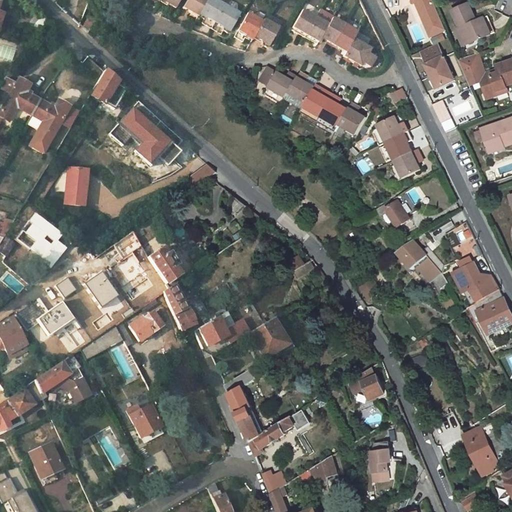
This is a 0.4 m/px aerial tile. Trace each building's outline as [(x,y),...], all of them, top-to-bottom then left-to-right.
[(177,0),(158,0),(167,5),(173,8),(177,0)] [(197,15),(205,1),(203,0),(185,0),(180,10),(187,14),(195,19),(195,18),(197,15)] [(205,0),(205,1),(197,15),(211,23),(209,25),(211,26),(222,6),(211,0),(205,0)] [(433,0),(412,0),(414,3),(416,2),(431,36),(446,30),(433,0)] [(237,15),(222,6),(211,26),(212,27),(214,25),(227,31),(237,15)] [(458,31),(463,45),(480,38),(482,42),(491,38),(487,27),(476,31),(475,27),(478,26),(469,6),(454,13),(461,29),(458,31)] [(300,35),(299,38),(301,39),(312,19),(299,11),(289,29),(300,35)] [(253,37),(261,21),(246,13),(237,30),(244,34),(252,39),(253,37)] [(197,15),(195,18),(209,25),(211,23),(197,15)] [(87,33),(94,20),(87,16),(81,28),(87,33)] [(326,27),(322,35),(328,38),(326,43),(331,46),(344,24),(332,17),(326,27)] [(326,27),(312,19),(301,39),(303,41),(305,38),(317,44),(320,39),(322,35),(326,27)] [(278,29),(262,20),(261,21),(253,37),(259,41),(268,46),(278,29)] [(489,21),(478,26),(475,27),(476,31),(487,27),(491,38),(495,36),(489,21)] [(340,45),(346,48),(351,40),(356,31),(344,24),(331,46),(337,49),(340,45)] [(225,35),(227,31),(214,25),(212,27),(225,35)] [(288,32),(299,38),(300,35),(289,29),(288,32)] [(371,39),(356,31),(351,40),(366,48),(371,39)] [(305,38),(303,41),(315,48),(317,44),(305,38)] [(352,63),(358,67),(360,64),(367,68),(373,57),(366,54),(368,50),(366,48),(351,40),(346,48),(343,53),(341,57),(352,63)] [(436,87),(454,79),(439,45),(422,52),(427,63),(425,64),(436,87)] [(494,76),(493,71),(485,74),(479,55),(460,61),(470,85),(479,82),(484,95),(506,88),(505,84),(511,81),(511,59),(496,65),(499,74),(494,76)] [(286,72),(272,65),(265,80),(270,83),(270,84),(288,94),(299,75),(290,71),(288,74),(286,72)] [(88,95),(113,110),(125,91),(103,72),(88,95)] [(304,106),(314,90),(316,86),(310,82),(306,80),(309,77),(300,73),(299,75),(288,94),(285,99),(303,109),(304,106)] [(25,92),(29,85),(18,79),(15,85),(8,81),(2,90),(9,94),(0,109),(0,116),(7,121),(16,107),(30,115),(39,100),(25,92)] [(270,84),(264,93),(283,104),(285,99),(288,94),(270,84)] [(396,104),(409,98),(404,87),(391,94),(396,104)] [(321,116),(333,93),(327,90),(323,96),(319,93),(314,90),(304,106),(321,116)] [(333,93),(321,116),(339,126),(341,123),(349,109),(342,105),(339,103),(342,98),(333,93)] [(130,149),(147,164),(156,154),(169,165),(180,152),(177,150),(185,141),(137,98),(105,133),(120,146),(129,136),(136,143),(130,149)] [(42,153),(68,107),(57,101),(53,108),(39,100),(30,115),(41,121),(28,145),(42,153)] [(361,105),(353,100),(349,109),(341,123),(357,132),(367,115),(362,113),(358,110),(361,105)] [(301,113),(318,122),(321,116),(304,106),(303,109),(301,113)] [(490,147),(506,140),(508,143),(511,141),(511,114),(483,127),(490,147)] [(399,121),(396,115),(379,123),(387,142),(410,130),(406,123),(401,125),(399,121)] [(321,116),(318,122),(335,132),(339,126),(321,116)] [(396,160),(413,151),(411,146),(410,143),(415,140),(410,130),(387,142),(396,160)] [(506,140),(490,147),(492,150),(508,143),(506,140)] [(189,149),(182,156),(188,162),(181,170),(190,179),(205,163),(189,149)] [(423,158),(418,149),(413,151),(396,160),(405,178),(423,170),(420,163),(419,160),(423,158)] [(190,177),(197,186),(216,172),(210,163),(190,177)] [(85,206),(89,169),(69,168),(66,204),(85,206)] [(408,193),(406,191),(403,193),(403,192),(396,197),(399,201),(387,208),(399,226),(410,218),(408,215),(417,209),(415,204),(408,193)] [(35,211),(13,239),(51,267),(66,247),(59,241),(64,234),(35,211)] [(344,232),(348,239),(358,232),(353,226),(344,232)] [(417,238),(399,252),(413,270),(417,267),(430,284),(434,281),(441,290),(449,283),(444,274),(445,268),(423,238),(419,241),(417,238)] [(149,240),(135,249),(153,278),(168,269),(149,240)] [(119,248),(100,262),(112,279),(132,265),(119,248)] [(484,257),(475,261),(478,267),(487,262),(484,257)] [(294,271),(303,265),(299,258),(289,263),(294,271)] [(478,267),(475,261),(454,272),(460,285),(464,283),(467,289),(485,281),(478,267)] [(91,268),(74,280),(90,302),(107,291),(91,268)] [(62,277),(52,284),(60,296),(70,289),(62,277)] [(357,295),(366,304),(382,289),(373,279),(357,295)] [(186,320),(166,280),(151,287),(171,327),(186,320)] [(476,304),(490,334),(511,324),(511,314),(500,289),(476,304)] [(35,295),(11,312),(23,329),(30,329),(40,343),(73,320),(54,293),(41,302),(35,295)] [(457,308),(452,300),(448,302),(453,311),(457,308)] [(152,303),(121,321),(129,336),(161,318),(152,303)] [(218,308),(190,321),(199,340),(237,323),(233,315),(223,319),(218,308)] [(263,313),(241,326),(256,351),(277,338),(263,313)] [(10,316),(0,321),(0,349),(2,353),(24,340),(10,316)] [(85,359),(123,342),(118,330),(80,347),(85,359)] [(428,346),(425,340),(420,343),(423,349),(428,346)] [(413,360),(418,369),(429,362),(424,354),(413,360)] [(57,359),(28,376),(35,389),(65,372),(57,359)] [(372,366),(350,380),(353,389),(354,389),(355,389),(356,389),(357,389),(358,389),(365,387),(369,398),(384,392),(377,375),(375,375),(372,366)] [(224,386),(229,396),(242,387),(243,387),(253,381),(256,379),(251,370),(224,386)] [(20,387),(0,398),(0,419),(29,404),(20,387)] [(238,416),(253,410),(242,387),(229,396),(238,416)] [(319,408),(325,405),(321,398),(315,402),(319,408)] [(126,413),(139,439),(140,438),(159,428),(160,428),(149,407),(138,413),(136,408),(126,413)] [(253,413),(253,410),(238,416),(241,422),(252,417),(255,415),(253,413)] [(261,436),(252,417),(241,422),(250,442),(261,436)] [(433,425),(443,453),(466,444),(456,417),(433,425)] [(292,420),(290,418),(261,436),(250,442),(256,457),(262,453),(260,450),(283,436),(282,434),(293,427),(289,422),(292,420)] [(142,443),(162,433),(159,428),(140,438),(142,443)] [(481,428),(465,436),(485,475),(501,467),(481,428)] [(59,464),(48,439),(26,449),(41,480),(54,474),(51,468),(59,464)] [(375,450),(394,446),(392,440),(373,445),(375,450)] [(389,450),(369,451),(370,482),(383,482),(383,481),(382,480),(382,473),(385,473),(385,464),(385,460),(389,460),(389,450)] [(335,473),(330,457),(308,471),(313,485),(327,480),(326,477),(335,473)] [(277,489),(287,483),(280,471),(272,476),(274,480),(267,484),(270,493),(277,489)] [(313,488),(313,485),(308,471),(296,478),(301,482),(306,485),(310,487),(313,488)] [(17,491),(9,477),(0,482),(0,502),(7,501),(12,511),(35,511),(22,488),(17,491)] [(312,511),(286,511),(277,489),(270,493),(277,511),(316,511),(316,510),(312,511)] [(94,498),(98,505),(113,497),(110,490),(94,498)] [(215,511),(229,511),(223,496),(215,499),(213,494),(209,496),(215,511)] [(479,502),(474,494),(462,503),(467,511),(479,502)]
